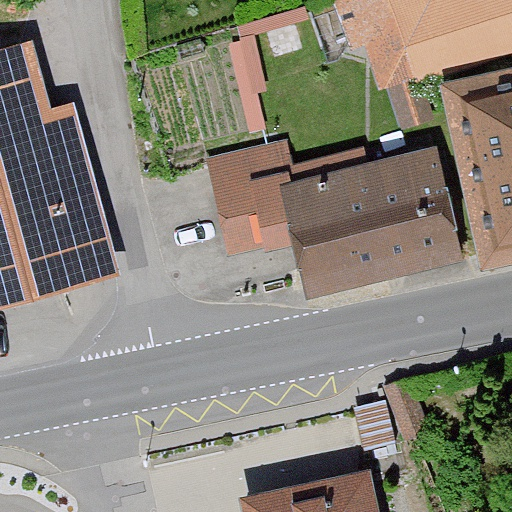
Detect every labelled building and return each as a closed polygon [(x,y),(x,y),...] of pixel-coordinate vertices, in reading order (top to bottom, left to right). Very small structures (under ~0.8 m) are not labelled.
[(422,87),(511,62),(511,0),(437,0),(429,2),(428,0),(329,0),(331,5),(339,2),(354,59),(364,56),(376,97),(388,94),(399,135),(432,126),(422,87)] [(44,114),(26,49),(0,55),(0,309),(112,280),(66,108),(44,114)] [(511,78),(441,94),(482,280),(511,273),(511,78)] [(461,272),(436,154),(370,168),(367,152),(293,168),(288,145),(203,163),(225,266),(291,252),(303,306),(461,272)] [(413,388),(391,394),(403,442),(426,436),(413,388)] [(394,432),(367,439),(377,479),(404,472),(394,432)] [(377,511),(370,473),(238,501),(240,511),(377,511)]
